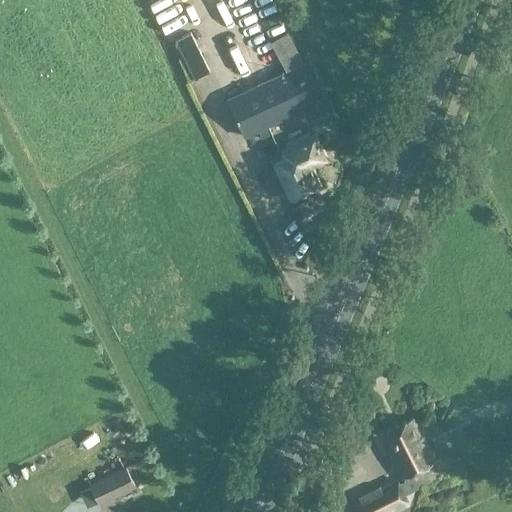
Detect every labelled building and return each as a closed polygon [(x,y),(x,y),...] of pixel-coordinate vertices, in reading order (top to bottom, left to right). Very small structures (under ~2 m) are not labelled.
[(217,7),(208,11),(214,29),(224,25),(217,7)] [(209,72),(190,32),(174,40),(194,79),(209,72)] [(325,98),(308,61),(226,100),(243,137),(325,98)] [(282,149),(286,159),(274,164),(290,199),(318,186),(309,166),(324,159),(313,135),(282,149)] [(511,387),(488,399),(502,428),(511,422),(511,387)] [(432,451),(434,446),(433,442),(430,438),(425,437),(422,437),(412,418),(379,434),(390,457),(392,456),(395,463),(394,465),(400,477),(402,477),(403,479),(403,481),(397,484),(395,480),(354,500),(359,511),(390,511),(407,504),(402,495),(412,490),(415,482),(410,473),(434,461),(430,453),(432,451)] [(98,505),(135,487),(124,466),(88,485),(98,505)]
